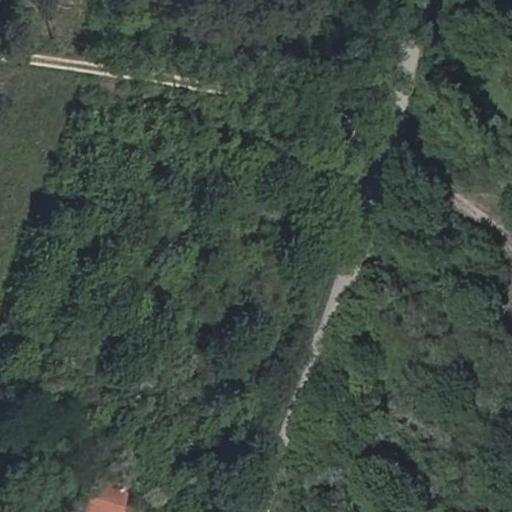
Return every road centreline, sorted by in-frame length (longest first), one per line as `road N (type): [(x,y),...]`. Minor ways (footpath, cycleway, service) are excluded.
road 1 (track): [(0,55),(254,96),(355,127),(388,144),(511,245)]
road 2 (unclassified): [(269,511),(351,269),(426,0)]
